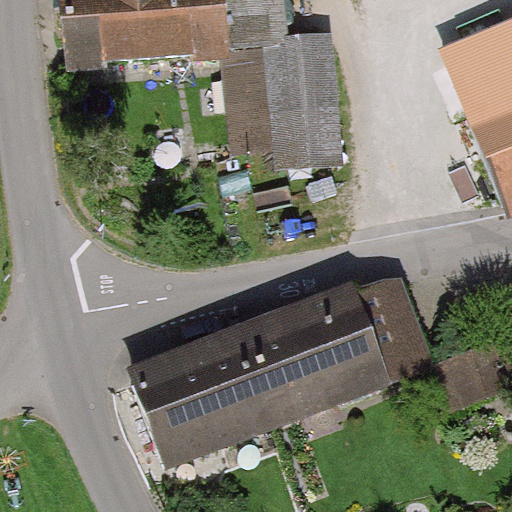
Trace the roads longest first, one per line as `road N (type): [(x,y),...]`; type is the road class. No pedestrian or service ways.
road 1 (residential): [(511,243),(92,319),(56,336)]
road 2 (unclassified): [(14,0),(25,161),(56,336)]
road 3 (unclassified): [(56,336),(129,511)]
